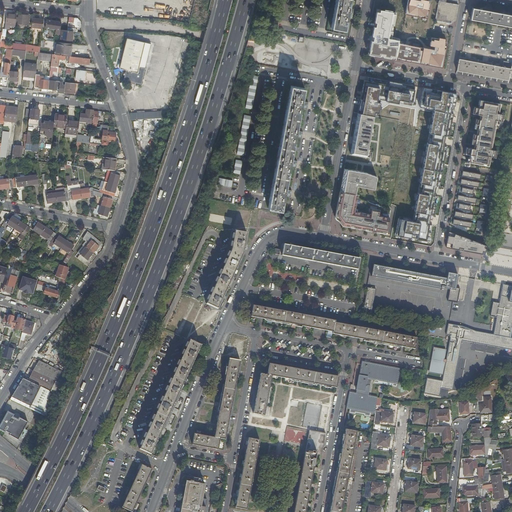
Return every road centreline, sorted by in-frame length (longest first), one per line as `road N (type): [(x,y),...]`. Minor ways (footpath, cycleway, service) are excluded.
road 1 (motorway): [(46,511),(162,249),(245,0)]
road 2 (motorway): [(224,0),(133,272),(26,511)]
road 3 (tertiary): [(322,236),(278,232),(259,247),(149,511)]
road 4 (tertiary): [(511,272),(322,236)]
road 5 (residential): [(355,66),(322,236)]
road 6 (tertiary): [(115,230),(133,172),(117,104)]
